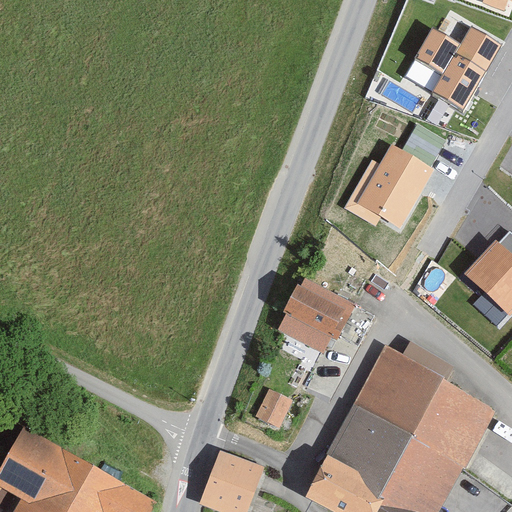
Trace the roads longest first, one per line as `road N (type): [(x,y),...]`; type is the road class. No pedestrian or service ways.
road 1 (unclassified): [(370,0),(202,440)]
road 2 (unclassified): [(202,440),(0,341)]
